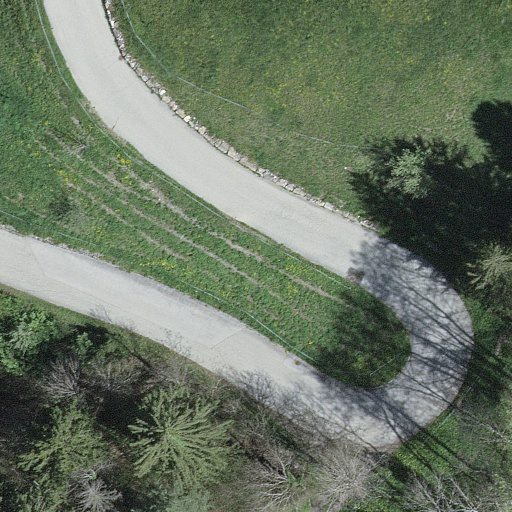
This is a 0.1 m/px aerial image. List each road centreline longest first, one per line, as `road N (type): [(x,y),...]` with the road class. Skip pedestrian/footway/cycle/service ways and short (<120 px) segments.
road 1 (residential): [(0,257),(217,346),(348,412),(384,415),(418,397),(432,370),(435,334),(420,299),(192,161),(134,112),(94,57),(74,0)]
road 2 (track): [(418,397),(309,511)]
